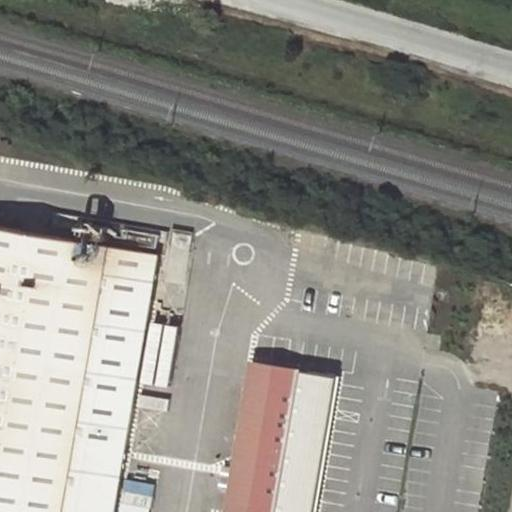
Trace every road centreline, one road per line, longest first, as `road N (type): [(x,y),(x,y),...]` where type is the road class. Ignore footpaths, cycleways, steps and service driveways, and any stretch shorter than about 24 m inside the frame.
road 1 (track): [(15,0),(511,143)]
road 2 (unknown): [(225,253),(273,311),(417,355),(434,371),(455,429),(445,511)]
road 3 (unknown): [(183,511),(225,253)]
road 4 (unknown): [(0,182),(172,208),(206,224),(225,253)]
